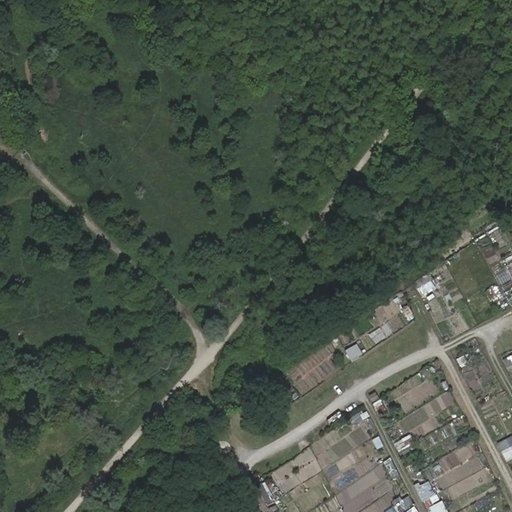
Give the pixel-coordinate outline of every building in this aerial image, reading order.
[(357,343),(346,349),(351,359),(362,354),(357,343)] [(511,434),(498,440),(506,459),(511,456),(511,434)] [(416,487),(423,500),(436,492),(429,480),(416,487)] [(394,501),(400,511),(401,511),(403,511),(419,511),(409,493),(394,501)] [(444,500),(431,504),(432,511),(446,511),(447,511),(444,500)]
